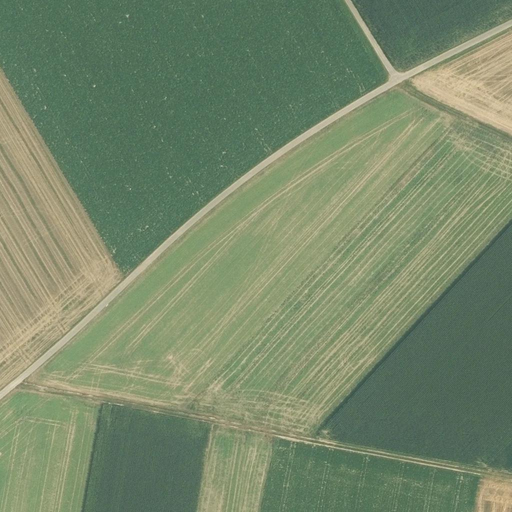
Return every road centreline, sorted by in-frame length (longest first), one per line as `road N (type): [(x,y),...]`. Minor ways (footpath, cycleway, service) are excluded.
road 1 (track): [(396,80),(242,181),(0,397)]
road 2 (track): [(12,386),(511,478)]
road 3 (track): [(511,142),(396,80)]
road 4 (track): [(511,22),(396,80)]
